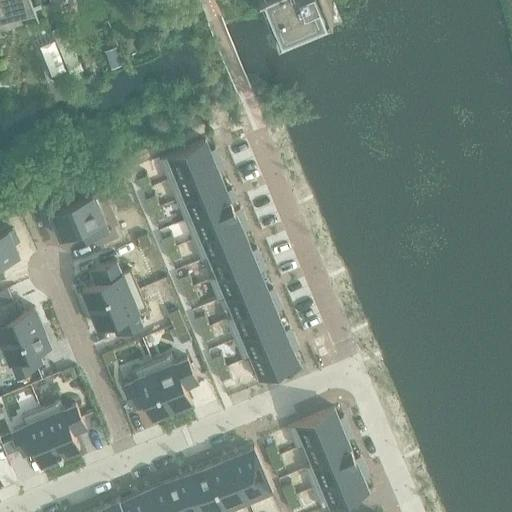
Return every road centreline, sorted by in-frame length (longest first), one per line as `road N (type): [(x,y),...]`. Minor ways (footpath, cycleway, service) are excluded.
road 1 (residential): [(353,367),(254,136)]
road 2 (residential): [(353,367),(127,460)]
road 3 (residential): [(49,266),(127,460)]
road 4 (residential): [(402,489),(353,367)]
road 5 (residential): [(127,460),(7,511)]
